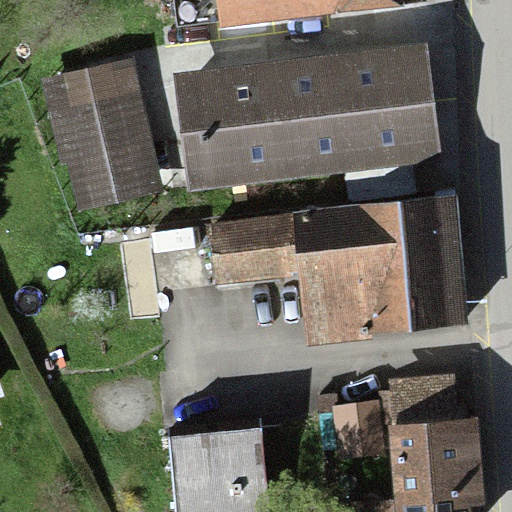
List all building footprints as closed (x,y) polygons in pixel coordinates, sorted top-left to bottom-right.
[(178,0),(180,16),(300,0),(178,0)] [(425,43),(184,73),(197,176),(438,146),(425,43)] [(149,173),(138,94),(80,101),(91,181),(149,173)] [(314,319),(462,309),(454,177),(305,187),(314,319)] [(293,215),(195,221),(199,284),(297,279),(293,215)] [(380,393),(333,396),(336,441),(383,438),(380,393)] [(470,511),(469,413),(393,414),(394,511),(470,511)] [(262,511),(261,424),(169,425),(170,511),(262,511)]
